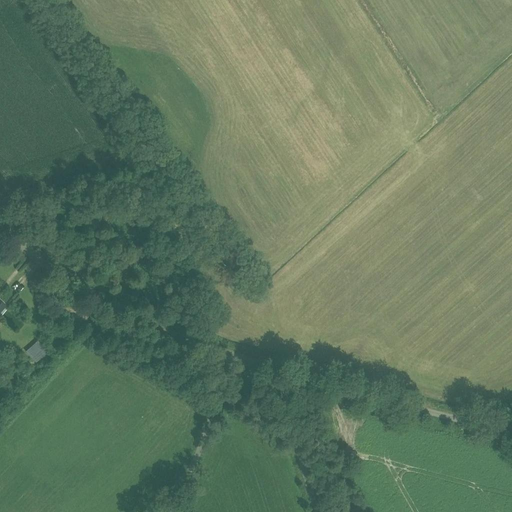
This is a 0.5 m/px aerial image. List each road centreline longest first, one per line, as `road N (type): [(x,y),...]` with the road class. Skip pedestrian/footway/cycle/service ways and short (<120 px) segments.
road 1 (unclassified): [(306,378),(119,313),(0,226)]
road 2 (unclassified): [(511,432),(306,378)]
road 3 (unclassified): [(319,511),(298,442),(306,378)]
